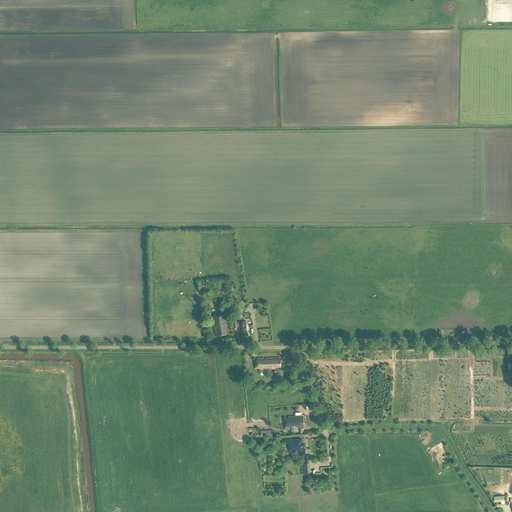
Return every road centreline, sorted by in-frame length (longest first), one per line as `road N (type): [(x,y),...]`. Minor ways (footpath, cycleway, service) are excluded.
road 1 (unclassified): [(293,346),(0,347)]
road 2 (unclassified): [(511,342),(293,346)]
road 3 (track): [(491,511),(442,428),(325,431)]
